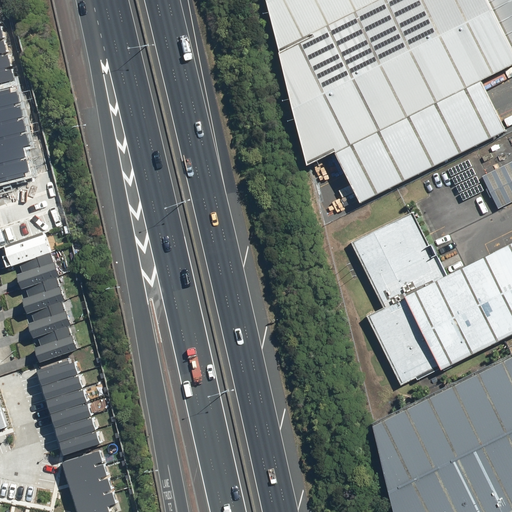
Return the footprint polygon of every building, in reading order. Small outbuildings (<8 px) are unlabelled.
[(274,0),(315,167),(511,63),(511,52),(484,0),(274,0)] [(5,37),(0,38),(0,53),(8,51),(5,37)] [(8,51),(0,53),(0,68),(12,66),(8,51)] [(12,66),(0,68),(0,84),(16,80),(12,66)] [(337,158),(360,205),(507,133),(484,86),(337,158)] [(12,90),(0,92),(0,107),(16,103),(12,90)] [(16,103),(0,107),(0,122),(20,117),(16,103)] [(20,117),(0,122),(0,137),(23,131),(20,117)] [(23,131),(0,137),(0,152),(19,147),(27,145),(23,131)] [(19,147),(0,152),(0,167),(23,161),(19,147)] [(23,161),(0,167),(0,181),(27,175),(23,161)] [(511,162),(482,178),(499,210),(511,203),(511,162)] [(405,387),(511,333),(511,243),(449,275),(416,210),(355,240),(388,306),(369,315),(405,387)] [(12,279),(56,265),(46,232),(1,246),(12,279)] [(56,265),(12,279),(19,302),(59,290),(56,280),(60,278),(56,265)] [(59,290),(19,302),(26,325),(65,312),(62,302),(67,301),(64,288),(59,290)] [(65,312),(26,325),(31,342),(71,330),(71,329),(73,328),(68,312),(65,313),(65,312)] [(71,330),(31,342),(39,365),(78,353),(71,330)] [(511,353),(378,421),(402,511),(510,511),(511,511),(511,353)] [(72,359),(40,369),(44,383),(81,372),(78,361),(73,363),(72,359)] [(81,372),(44,383),(48,397),(86,386),(81,372)] [(86,386),(48,397),(53,411),(90,400),(86,386)] [(90,400),(53,411),(57,425),(94,414),(90,400)] [(0,429),(8,426),(0,401),(0,429)] [(94,414),(57,425),(62,439),(99,428),(94,414)] [(99,428),(62,439),(66,453),(103,442),(99,428)] [(102,450),(66,461),(70,475),(107,464),(102,450)] [(107,464),(70,475),(75,489),(111,478),(107,464)] [(111,478),(75,489),(79,503),(116,492),(111,478)] [(116,492),(79,503),(82,511),(101,511),(112,509),(111,505),(119,502),(116,492)]
